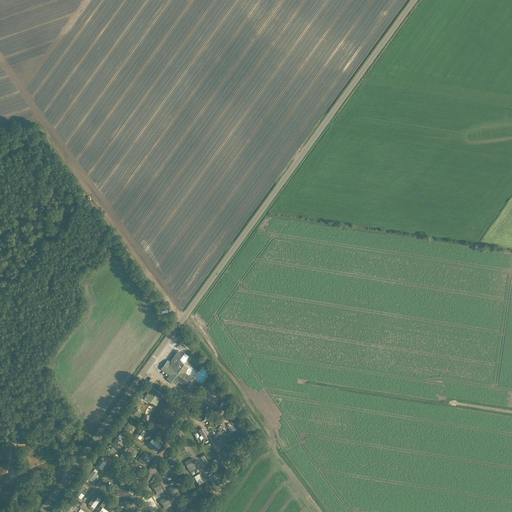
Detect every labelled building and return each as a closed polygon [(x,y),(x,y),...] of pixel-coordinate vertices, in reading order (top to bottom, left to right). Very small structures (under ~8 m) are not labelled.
[(183,374),(187,367),(178,361),(181,357),(176,353),(171,361),(172,362),(171,362),(168,360),(167,362),(162,369),(170,375),(167,378),(175,384),(177,381),(186,387),(191,380),(183,374)] [(206,382),(201,386),(207,392),(211,388),(209,386),(214,382),(212,380),(208,384),(207,382),(206,383),(206,382)] [(163,395),(152,387),(144,399),(151,404),(152,402),(156,405),(163,395)] [(159,419),(173,398),(166,393),(152,415),(159,419)] [(231,408),(233,412),(230,413),(233,416),(232,417),(236,421),(242,416),(235,405),(231,408)] [(211,417),(210,420),(220,423),(220,420),(221,420),(221,417),(210,414),(209,417),(211,417)] [(246,436),(253,431),(245,421),(238,426),(246,436)] [(128,423),(123,430),(128,434),(133,427),(128,423)] [(152,429),(154,430),(164,432),(165,425),(153,423),(152,429)] [(141,427),(135,436),(140,439),(146,431),(141,427)] [(200,441),(206,438),(202,427),(196,430),(200,441)] [(150,442),(152,444),(154,441),(161,446),(163,443),(154,436),(150,442)] [(227,441),(225,438),(223,436),(216,441),(220,447),(227,441)] [(195,439),(192,441),(193,443),(190,444),(194,450),(199,447),(195,439)] [(187,452),(184,445),(179,447),(182,454),(187,452)] [(133,457),(135,454),(132,452),(134,450),(130,446),(126,451),(133,457)] [(106,454),(112,458),(118,451),(113,447),(106,454)] [(231,456),(228,459),(231,461),(239,452),(233,448),(228,453),(231,456)] [(167,457),(172,466),(178,463),(172,451),(168,453),(170,456),(167,457)] [(127,464),(131,459),(126,455),(122,453),(120,455),(124,458),(122,460),(127,464)] [(202,465),(208,462),(204,454),(198,457),(202,465)] [(192,457),(183,463),(189,472),(196,467),(193,461),(194,460),(192,457)] [(131,460),(127,466),(130,467),(134,470),(135,470),(138,469),(140,466),(131,460)] [(223,463),(215,470),(217,473),(218,472),(219,474),(227,468),(223,463)] [(165,466),(159,469),(163,475),(168,472),(165,466)] [(98,473),(93,470),(87,477),(91,480),(93,480),(98,473)] [(199,473),(194,476),(199,485),(204,482),(199,473)] [(173,496),(179,493),(176,488),(178,487),(176,483),(168,487),(173,496)] [(75,494),(82,499),(89,488),(82,484),(75,494)] [(157,493),(163,491),(161,484),(154,486),(157,493)] [(128,496),(129,488),(116,486),(115,495),(128,496)] [(206,487),(200,493),(202,495),(201,496),(203,499),(210,491),(206,487)] [(94,508),(100,499),(94,494),(88,503),(94,508)] [(182,498),(176,501),(180,511),(187,508),(182,498)] [(165,509),(172,506),(168,499),(161,502),(165,509)] [(69,509),(71,511),(76,505),(71,501),(66,507),(69,509)] [(194,511),(202,507),(198,501),(190,507),(193,511),(194,511)]
